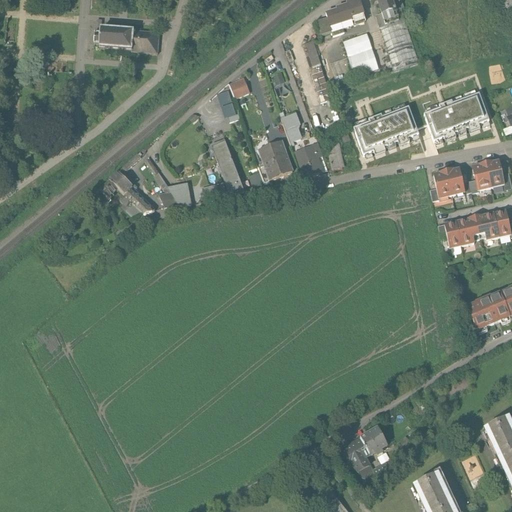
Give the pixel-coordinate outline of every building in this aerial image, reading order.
[(369,0),(370,1),(374,0),(376,0),(382,16),(401,10),(403,9),(400,0),(369,0)] [(511,0),(507,0),(499,3),(506,19),(511,16),(511,0)] [(328,22),(317,26),(321,36),(331,33),(332,37),(344,33),(343,29),(366,22),(360,2),(347,6),(348,8),(336,11),(337,13),(327,16),(328,22)] [(376,18),(379,29),(405,21),(401,10),(382,16),(376,18)] [(379,29),(393,73),(418,65),(405,21),(379,29)] [(131,56),(131,55),(158,57),(160,36),(133,34),(133,36),(100,34),(99,54),(131,56)] [(366,35),(343,42),(355,78),(378,70),(366,35)] [(291,38),(284,40),(286,50),(294,48),(291,38)] [(323,67),(315,43),(302,47),(320,105),(331,101),(320,68),(323,67)] [(294,62),(291,53),(285,54),(289,64),(294,62)] [(493,73),(503,69),(501,64),(491,69),(493,73)] [(493,84),(495,83),(497,88),(509,83),(503,69),(489,76),(493,84)] [(285,84),(282,74),(273,77),(277,87),(285,84)] [(242,81),(229,87),(234,101),(248,95),(242,81)] [(228,93),(217,96),(225,120),(228,119),(229,124),(240,121),(238,115),(236,116),(228,93)] [(489,123),(479,96),(452,105),(451,103),(442,106),(439,107),(440,110),(424,116),(434,143),(489,123)] [(418,136),(408,109),(382,119),(381,116),(371,120),(368,121),(369,123),(353,129),(363,156),(418,136)] [(281,120),(289,144),(301,140),(297,128),(299,127),(295,115),(281,120)] [(225,144),(212,149),(224,184),(202,189),(205,203),(230,199),(244,197),(225,144)] [(292,176),(282,146),(258,154),(269,184),(292,176)] [(339,146),(327,148),(330,163),(325,165),(328,172),(332,171),(332,174),(345,171),(339,146)] [(318,147),(294,155),(303,180),(322,176),(317,161),(322,159),(318,147)] [(137,157),(123,171),(125,174),(140,160),(137,157)] [(191,207),(187,186),(168,190),(149,161),(145,164),(158,186),(159,185),(165,195),(158,195),(164,209),(179,208),(179,209),(191,207)] [(492,164),(486,165),(491,189),(504,187),(502,176),(499,163),(492,165),(492,164)] [(478,192),(491,189),(486,165),(479,167),(473,169),(475,182),(478,192)] [(264,184),(259,171),(247,175),(252,188),(264,184)] [(452,171),(446,173),(451,197),(464,194),(462,184),(459,171),(453,172),(452,171)] [(439,200),(451,197),(446,173),(440,174),(440,175),(433,176),(436,190),(438,200),(439,200)] [(110,181),(92,200),(102,209),(115,196),(113,195),(117,190),(125,198),(133,190),(118,175),(110,181)] [(502,176),(504,187),(505,192),(511,190),(508,175),(502,176)] [(475,182),(469,183),(471,194),(471,195),(479,193),(478,192),(475,182)] [(469,183),(462,184),(464,194),(464,195),(471,194),(469,183)] [(155,211),(133,190),(125,198),(132,204),(123,212),(132,221),(142,215),(144,216),(155,211)] [(439,201),(439,200),(438,200),(436,190),(430,191),(432,202),(439,201)] [(506,213),(494,216),(499,239),(510,237),(511,236),(508,226),(506,213)] [(486,242),(499,239),(494,216),(482,218),(475,219),(479,240),(485,239),(486,242)] [(115,227),(108,218),(100,224),(107,233),(115,227)] [(468,221),(456,224),(461,247),(474,244),(473,242),(479,240),(475,219),(468,221)] [(449,250),(461,247),(456,224),(445,226),(444,227),(447,239),(449,250)] [(440,240),(447,239),(444,227),(445,226),(444,226),(437,227),(440,240)] [(114,256),(108,243),(92,251),(98,263),(114,256)] [(509,291),(500,295),(510,317),(511,316),(511,288),(509,290),(509,291)] [(476,332),(510,317),(500,295),(491,299),(491,298),(475,304),(476,305),(467,309),(476,332)] [(485,431),(501,463),(511,457),(511,425),(509,420),(485,431)] [(390,444),(380,426),(344,446),(358,472),(375,463),(371,455),(390,444)] [(511,457),(501,463),(511,486),(511,457)] [(415,487),(426,511),(444,511),(455,507),(439,476),(415,487)] [(42,511),(41,499),(33,500),(34,511),(42,511)] [(347,511),(337,499),(322,511),(347,511)]
